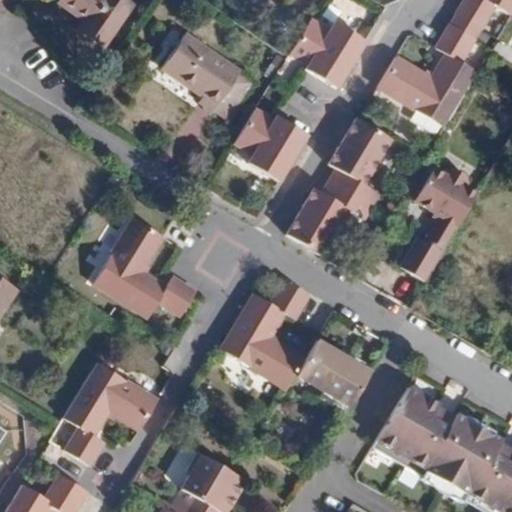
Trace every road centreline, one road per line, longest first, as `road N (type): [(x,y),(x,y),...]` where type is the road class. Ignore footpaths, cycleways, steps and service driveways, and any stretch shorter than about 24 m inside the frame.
road 1 (residential): [(259,247),(0,80)]
road 2 (residential): [(414,0),(259,247)]
road 3 (residential): [(106,476),(137,452),(259,247)]
road 4 (residential): [(305,511),(413,334)]
road 5 (residential): [(413,334),(259,247)]
